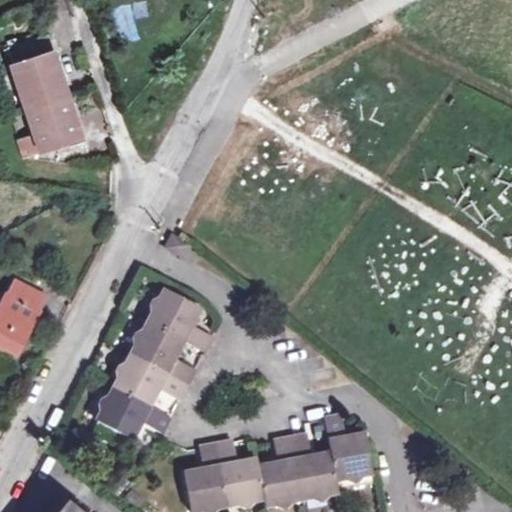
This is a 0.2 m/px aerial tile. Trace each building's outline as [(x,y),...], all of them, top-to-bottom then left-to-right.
[(23,156),(84,135),(46,23),(9,35),(13,49),(9,50),(37,130),(17,137),(23,156)] [(185,257),(193,244),(176,235),(169,248),(185,257)] [(0,354),(12,362),(23,343),(21,342),(26,334),(27,335),(34,321),(33,320),(41,305),(11,289),(3,302),(1,301),(0,302),(0,354)] [(150,405),(157,392),(160,387),(178,397),(195,367),(177,358),(187,340),(204,349),(212,335),(194,326),(203,309),(165,289),(97,421),(132,438),(143,420),(162,430),(170,415),(150,405)] [(365,435),(352,437),(346,438),(343,416),(324,420),(331,453),(312,457),(308,435),(290,438),(275,441),(278,463),(258,466),(256,458),(236,461),(232,441),(200,446),(205,466),(183,472),(192,511),(264,498),(266,506),(338,492),(337,481),(373,473),(365,435)] [(59,511),(77,511),(67,503),(59,511)]
